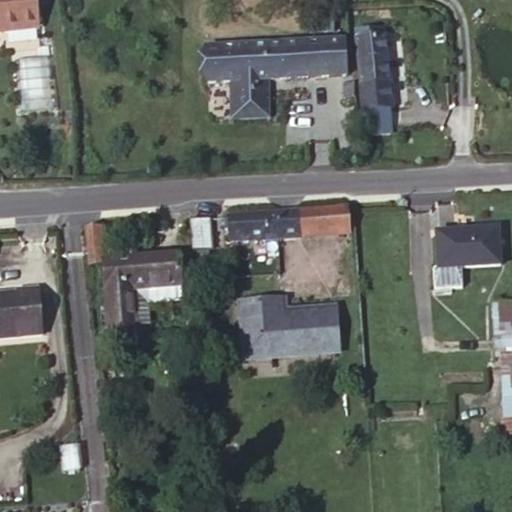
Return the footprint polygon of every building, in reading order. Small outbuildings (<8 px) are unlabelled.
[(33,0),(0,0),(0,34),(36,31),(33,0)] [(356,40),(364,111),(391,108),(383,37),(356,40)] [(346,77),(344,42),(206,49),(208,84),(232,83),(232,120),(267,119),(267,81),(346,77)] [(347,234),(345,209),(299,213),(227,218),(228,243),(302,238),(347,234)] [(208,220),(188,221),(191,252),(209,249),(208,220)] [(436,234),(438,268),(438,270),(461,269),(500,267),(498,230),(436,234)] [(180,284),(195,283),(192,256),(177,257),(180,284)] [(180,286),(180,284),(177,257),(103,262),(110,326),(134,324),(134,318),(132,290),(180,286)] [(438,270),(438,268),(433,269),(434,290),(445,289),(445,294),(452,294),(452,289),(462,289),(461,269),(438,270)] [(181,300),(180,286),(132,290),(134,318),(149,317),(149,307),(175,305),(175,301),(181,300)] [(0,341),(44,336),(39,290),(18,293),(18,295),(0,297),(0,341)] [(279,313),(277,300),(240,304),(244,361),(340,353),(337,309),(285,312),(279,313)] [(504,435),(511,434),(511,302),(492,303),(495,357),(501,357),(504,435)]
